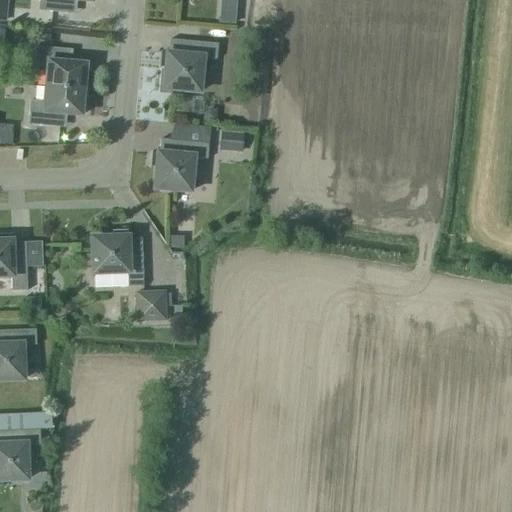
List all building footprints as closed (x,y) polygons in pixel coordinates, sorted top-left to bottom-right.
[(37,0),(37,10),(68,13),(69,0),(90,2),(89,0),(37,0)] [(222,30),(221,39),(231,40),(232,31),(222,30)] [(166,53),(158,52),(157,68),(164,68),(162,89),(197,92),(200,58),(215,59),(216,44),(168,39),(166,53)] [(45,72),(43,87),(87,90),(89,69),(84,69),(84,64),(64,62),(65,49),(33,46),(31,71),(45,72)] [(87,90),(43,87),(42,101),(29,100),(26,124),(58,127),(59,114),(79,116),(80,112),(85,112),(87,90)] [(203,107),(202,121),(215,122),(216,108),(203,107)] [(220,130),(218,150),(240,152),(242,133),(220,130)] [(207,143),(158,139),(157,152),(149,152),(148,167),(154,168),(152,189),(188,192),(191,158),(205,159),(207,143)] [(91,274),(125,273),(125,287),(141,287),(140,238),(126,238),(126,230),(110,231),(110,237),(90,238),(91,274)] [(0,277),(9,277),(10,291),(25,291),(24,242),(10,242),(10,234),(0,234),(0,277)] [(168,236),(168,248),(182,248),(182,236),(168,236)] [(165,322),(164,291),(133,292),(134,323),(165,322)] [(40,296),(22,297),(23,312),(40,312),(40,296)] [(34,345),(34,330),(0,330),(0,380),(21,380),(20,346),(34,345)] [(0,480),(25,479),(24,446),(38,445),(37,429),(0,431),(0,480)]
